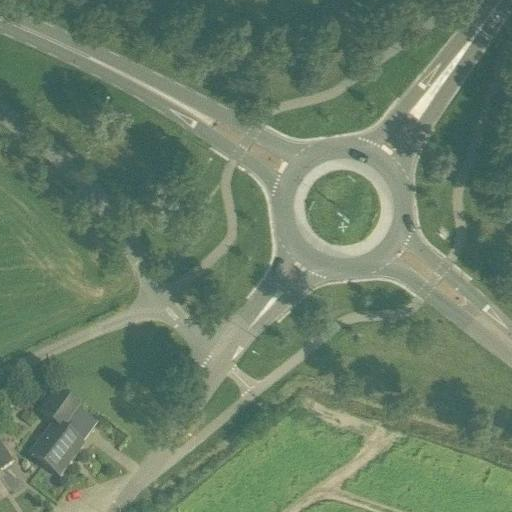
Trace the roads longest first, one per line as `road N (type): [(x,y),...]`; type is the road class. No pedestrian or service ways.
road 1 (primary): [(296,174),(98,62),(0,18)]
road 2 (unclassified): [(0,113),(95,194),(161,301)]
road 3 (unclassified): [(499,6),(478,20),(388,130),(356,152)]
road 4 (unclassified): [(395,178),(493,32),(499,6)]
road 5 (unclassified): [(119,511),(224,366)]
road 6 (unclassified): [(0,376),(161,301)]
road 7 (primary): [(511,349),(392,249)]
